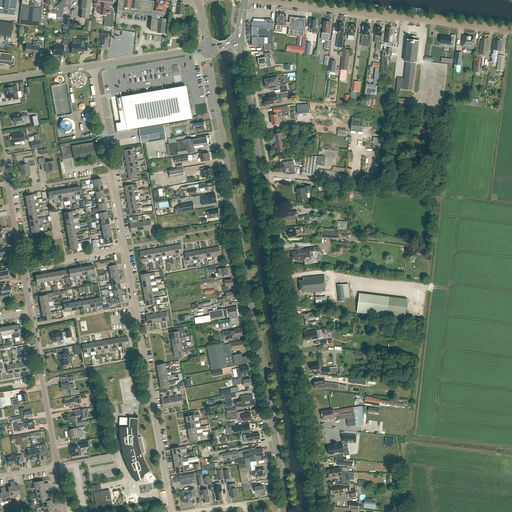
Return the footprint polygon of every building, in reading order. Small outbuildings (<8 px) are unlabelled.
[(0,0),(0,12),(15,15),(16,0),(0,0)] [(21,0),(19,25),(39,27),(42,0),(21,0)] [(49,4),(48,13),(56,14),(57,5),(55,5),(55,0),(46,0),(46,3),(46,4),(49,4)] [(59,5),(57,5),(56,14),(57,14),(56,17),(62,18),(64,9),(65,8),(66,6),(67,7),(71,7),(71,4),(71,0),(60,0),(60,3),(59,3),(59,5)] [(82,0),(80,18),(88,19),(89,19),(89,16),(91,2),(93,3),(93,0),(82,0)] [(94,0),(94,7),(97,8),(97,7),(100,7),(99,15),(106,15),(105,23),(112,24),(114,15),(109,14),(110,11),(110,10),(110,6),(112,7),(113,3),(113,0),(94,0)] [(166,12),(167,2),(157,1),(157,5),(154,5),(155,2),(140,0),(117,0),(117,10),(117,12),(117,11),(117,10),(120,10),(120,9),(124,10),(124,11),(127,11),(127,10),(131,10),(131,12),(134,12),(134,11),(138,11),(138,13),(141,13),(141,12),(145,12),(145,13),(148,14),(148,12),(153,13),(153,14),(153,15),(152,15),(152,16),(153,16),(152,18),(151,31),(158,32),(158,33),(165,34),(167,19),(163,19),(164,12),(166,12)] [(49,4),(46,4),(42,3),(41,16),(47,17),(48,13),(49,4)] [(184,7),(184,4),(179,3),(179,7),(177,7),(177,15),(184,15),(185,7),(184,7)] [(281,26),(289,27),(289,23),(287,23),(287,20),(286,20),(287,15),(278,14),(276,30),(280,31),(281,26)] [(46,17),(41,16),(40,20),(39,29),(46,29),(47,17),(46,17)] [(92,21),(92,18),(93,18),(93,17),(89,16),(89,19),(88,19),(88,21),(86,21),(85,28),(83,27),(82,31),(90,31),(91,21),(92,21)] [(303,36),(305,20),(306,19),(291,17),(290,23),(289,23),(289,27),(288,30),(289,31),(289,34),(303,36)] [(252,27),(252,30),(252,38),(252,46),(258,47),(258,46),(264,46),(264,50),(272,50),(272,45),(275,23),(272,20),(265,20),(254,19),(253,20),(253,22),(252,22),(252,27)] [(315,34),(315,33),(318,34),(318,30),(316,29),(317,21),(311,20),(310,29),(312,29),(311,33),(315,34)] [(0,36),(11,38),(13,23),(0,21),(0,36)] [(331,22),(323,21),(322,33),(323,33),(323,37),(328,37),(328,33),(330,34),(331,22)] [(349,32),(348,36),(348,39),(354,40),(355,36),(355,33),(356,25),(350,24),(349,32)] [(364,26),(363,26),(362,34),(363,34),(366,34),(365,43),(370,43),(371,35),(370,35),(370,32),(370,31),(370,26),(367,26),(367,25),(364,25),(364,26)] [(381,33),(382,28),(375,27),(374,35),(375,35),(374,43),(381,44),(382,33),(381,33)] [(363,34),(362,34),(361,46),(370,47),(370,43),(365,43),(366,34),(363,34)] [(107,47),(108,40),(108,36),(102,35),(100,49),(108,50),(108,47),(107,47)] [(440,43),(449,44),(448,46),(454,47),(455,36),(452,35),(451,38),(441,37),(440,43)] [(416,63),(419,41),(417,40),(417,37),(410,36),(410,40),(407,40),(405,62),(406,62),(404,79),(398,78),(396,95),(400,96),(400,89),(412,90),(413,80),(414,80),(416,63)] [(473,50),(473,48),(475,38),(463,36),(462,47),(465,47),(464,49),(467,49),(468,51),(472,51),(473,50)] [(88,38),(78,37),(78,44),(72,44),(71,54),(77,54),(78,52),(82,52),(82,53),(83,53),(84,49),(87,49),(88,38)] [(487,39),(483,39),(483,40),(481,40),(479,54),(485,55),(486,49),(488,49),(488,42),(487,42),(487,39)] [(501,43),(501,41),(493,40),(492,54),(491,54),(490,58),(492,58),(491,62),(496,62),(497,55),(497,51),(500,51),(501,43)] [(26,45),(25,53),(30,54),(30,59),(35,60),(36,53),(38,53),(38,51),(42,52),(43,42),(37,41),(37,46),(26,45)] [(67,53),(68,44),(62,43),(62,46),(54,45),(53,55),(63,56),(63,52),(67,53)] [(348,70),(350,50),(343,49),(341,69),(348,70)] [(259,65),(260,65),(261,68),(267,67),(266,59),(271,59),(270,52),(264,53),(265,58),(258,59),(259,65)] [(0,53),(0,54),(0,63),(8,65),(10,67),(12,65),(14,66),(15,59),(12,58),(13,54),(0,53)] [(496,71),(497,71),(503,72),(505,56),(498,56),(496,71)] [(277,78),(265,80),(267,89),(278,87),(278,86),(281,86),(282,92),(287,91),(286,85),(284,85),(283,81),(280,82),(280,81),(278,81),(277,78)] [(351,91),(360,92),(361,82),(353,81),(351,91)] [(367,84),(366,94),(376,95),(377,85),(367,84)] [(175,88),(117,98),(122,125),(117,125),(118,131),(192,118),(187,90),(182,87),(178,88),(175,88)] [(274,104),(274,101),(278,101),(277,100),(288,98),(287,92),(268,95),(269,98),(265,98),(266,105),(274,104)] [(410,112),(411,100),(398,98),(396,110),(410,112)] [(309,104),(297,105),(297,114),(309,113),(309,104)] [(288,112),(287,107),(273,109),(274,113),(274,115),(271,116),(272,125),(278,124),(280,123),(279,120),(278,120),(277,117),(282,116),(282,117),(287,116),(286,112),(288,112)] [(22,121),(22,119),(28,118),(27,114),(21,115),(21,114),(15,115),(16,115),(13,116),(14,122),(16,122),(17,125),(22,124),(22,121)] [(351,131),(362,132),(364,118),(353,117),(351,131)] [(195,131),(205,129),(204,121),(193,123),(194,127),(193,127),(193,131),(194,131),(195,131)] [(166,139),(166,137),(171,136),(169,124),(139,130),(142,143),(166,139)] [(24,141),(28,140),(28,137),(26,130),(21,131),(21,134),(12,135),(14,143),(24,141)] [(276,148),(277,148),(278,153),(285,151),(282,133),(275,135),(276,145),(275,145),(276,148)] [(185,141),(177,143),(169,144),(171,156),(178,155),(195,152),(194,147),(208,144),(211,144),(210,136),(206,136),(192,139),(185,140),(185,141)] [(63,160),(74,158),(74,159),(96,155),(93,139),(88,140),(60,145),(63,160)] [(30,142),(31,150),(41,148),(40,141),(30,142)] [(203,155),(200,155),(200,157),(199,157),(200,159),(201,159),(201,162),(210,161),(209,154),(203,155)] [(176,164),(189,162),(188,155),(174,157),(176,164)] [(302,173),(315,174),(317,156),(304,157),(302,173)] [(25,165),(20,166),(21,176),(30,174),(29,167),(35,166),(34,160),(28,161),(27,158),(24,159),(25,165)] [(55,167),(54,161),(45,163),(44,158),(38,159),(39,165),(45,164),(47,173),(57,171),(57,170),(57,168),(56,167),(55,167)] [(283,163),(283,164),(278,165),(276,166),(277,172),(285,171),(284,168),(289,167),(290,173),(295,172),(293,161),(283,163)] [(212,169),(208,170),(208,168),(201,169),(202,178),(213,176),(212,169)] [(169,171),(171,179),(185,177),(183,169),(169,171)] [(90,185),(90,186),(90,188),(95,188),(94,187),(102,185),(101,179),(92,181),(92,184),(92,185),(90,185)] [(94,187),(95,188),(95,191),(91,192),(91,195),(96,194),(95,193),(103,191),(102,185),(94,187)] [(307,198),(306,190),(312,190),(311,185),(304,186),(304,187),(297,188),(298,194),(297,194),(298,199),(303,199),(303,198),(307,198)] [(81,195),(79,187),(73,188),(74,196),(75,196),(79,195),(80,199),(82,199),(81,194),(81,195)] [(68,197),(69,197),(73,196),(74,200),(76,200),(75,196),(74,196),(73,188),(67,189),(68,197)] [(67,189),(61,190),(62,198),(63,198),(64,202),(67,202),(70,201),(69,197),(68,197),(67,189)] [(56,199),(57,199),(61,198),(61,203),(64,202),(63,198),(62,198),(61,190),(55,191),(56,199)] [(158,190),(153,190),(155,202),(164,200),(163,196),(159,197),(158,190)] [(58,203),(57,199),(56,199),(55,191),(48,192),(50,200),(53,200),(54,204),(55,204),(58,203)] [(95,193),(96,194),(96,198),(92,198),(92,201),(97,200),(96,199),(104,198),(103,191),(95,193)] [(38,196),(37,194),(33,194),(33,195),(25,196),(26,203),(34,201),(34,200),(33,197),(38,196)] [(204,197),(201,197),(202,202),(202,206),(217,203),(216,194),(204,197)] [(96,199),(97,200),(97,204),(93,204),(93,207),(98,206),(98,205),(106,204),(104,198),(96,199)] [(34,201),(26,203),(27,209),(35,207),(34,203),(39,202),(38,200),(34,200),(34,201)] [(181,205),(174,209),(175,213),(182,212),(195,210),(193,203),(181,205)] [(98,205),(98,206),(98,209),(92,210),(93,213),(99,212),(99,211),(107,210),(106,204),(98,205)] [(35,207),(27,209),(28,215),(36,214),(36,213),(36,209),(40,208),(39,206),(35,207)] [(208,219),(213,218),(215,218),(215,217),(220,216),(219,214),(220,214),(220,211),(219,211),(219,210),(214,211),(214,210),(212,211),(207,212),(208,219)] [(72,212),(64,213),(65,220),(73,218),(73,217),(72,214),(76,213),(76,211),(71,211),(72,212)] [(298,217),(297,211),(289,213),(289,214),(284,215),(285,221),(287,220),(287,221),(289,221),(291,221),(291,220),(298,219),(298,220),(304,220),(303,216),(298,217)] [(36,214),(28,215),(30,221),(37,220),(37,219),(37,215),(41,214),(41,212),(36,213),(36,214)] [(107,212),(99,214),(100,218),(96,219),(96,221),(100,221),(100,220),(108,218),(107,212)] [(77,219),(77,217),(73,217),(73,218),(65,220),(66,226),(74,224),(73,220),(77,219)] [(37,220),(30,221),(31,227),(39,226),(38,225),(38,221),(42,220),(42,218),(37,219),(37,220)] [(101,226),(109,224),(108,218),(100,220),(100,221),(101,224),(97,225),(97,227),(101,227),(101,226)] [(152,229),(151,220),(146,221),(145,218),(143,218),(143,222),(145,231),(152,229)] [(137,223),(138,232),(145,231),(143,222),(139,222),(138,219),(136,220),(136,223),(137,223)] [(130,221),(129,221),(131,233),(138,232),(137,223),(136,223),(132,224),(131,220),(130,221)] [(347,231),(347,222),(339,221),(337,221),(337,231),(339,231),(347,231)] [(79,225),(78,223),(74,224),(66,226),(67,232),(75,231),(75,230),(74,226),(79,225)] [(32,233),(40,232),(39,227),(43,226),(43,224),(38,225),(39,226),(31,227),(32,233)] [(101,226),(101,227),(102,231),(98,231),(98,234),(103,233),(102,232),(110,231),(109,224),(101,226)] [(80,231),(79,229),(75,230),(75,231),(67,232),(68,238),(76,237),(76,236),(75,232),(80,231)] [(295,229),(288,231),(289,237),(297,236),(296,234),(301,233),(300,229),(296,230),(295,229)] [(322,229),(321,236),(321,237),(331,238),(339,238),(339,232),(331,231),(331,229),(322,229)] [(102,232),(103,233),(103,237),(99,237),(99,240),(104,239),(103,238),(111,237),(110,231),(102,232)] [(77,243),(77,242),(77,239),(78,239),(78,240),(85,239),(85,238),(84,236),(84,234),(76,236),(76,237),(68,238),(69,244),(77,243)] [(105,244),(113,243),(111,237),(103,238),(104,239),(104,243),(100,244),(100,246),(105,245),(105,244)] [(82,243),(82,241),(77,242),(77,243),(69,244),(71,250),(79,249),(78,244),(82,243)] [(183,257),(181,244),(174,246),(176,255),(180,254),(181,257),(183,257)] [(176,255),(174,246),(167,247),(169,256),(173,255),(174,258),(176,258),(176,255)] [(169,256),(167,247),(160,248),(162,257),(166,256),(167,259),(170,259),(169,256)] [(222,259),(219,247),(212,248),(214,257),(219,256),(219,259),(222,259)] [(305,250),(291,252),(293,262),(304,260),(305,264),(317,262),(316,257),(314,257),(314,252),(314,247),(305,249),(305,250)] [(155,258),(159,258),(160,261),(163,260),(162,257),(160,248),(154,249),(155,258)] [(207,258),(212,258),(212,261),(215,260),(214,257),(212,248),(206,249),(207,258)] [(156,262),(155,258),(154,249),(147,251),(148,260),(153,259),(153,262),(156,262)] [(200,260),(205,259),(205,262),(208,261),(207,258),(206,249),(199,251),(200,260)] [(149,263),(148,260),(147,251),(140,252),(141,261),(146,260),(146,263),(149,263)] [(193,261),(194,261),(198,260),(198,263),(201,263),(200,260),(199,251),(192,252),(193,261)] [(185,253),(186,262),(191,261),(192,264),(194,264),(194,261),(193,261),(192,252),(185,253)] [(94,273),(93,265),(87,266),(88,274),(89,274),(93,274),(94,278),(96,277),(95,273),(94,273)] [(109,266),(109,271),(105,272),(106,274),(110,274),(110,273),(118,271),(116,265),(114,265),(109,266)] [(88,274),(87,266),(81,267),(82,276),(83,275),(87,275),(88,279),(87,279),(87,281),(90,281),(89,274),(88,274)] [(76,277),(77,276),(81,276),(81,280),(84,280),(83,275),(82,276),(81,267),(75,269),(76,277)] [(221,269),(218,270),(219,273),(219,277),(222,276),(228,275),(227,268),(221,269)] [(68,270),(70,278),(75,277),(75,281),(78,281),(77,276),(76,277),(75,269),(68,270)] [(61,279),(62,279),(65,279),(66,285),(69,284),(68,278),(66,270),(60,271),(61,279)] [(8,271),(0,272),(0,280),(9,279),(8,271)] [(61,284),(63,283),(62,279),(61,279),(60,271),(54,272),(55,280),(56,280),(60,280),(61,284)] [(110,273),(110,274),(111,277),(106,278),(107,280),(111,280),(111,279),(119,277),(118,271),(110,273)] [(49,281),(50,281),(54,281),(55,285),(57,285),(56,280),(55,280),(54,272),(48,273),(49,281)] [(48,286),(51,286),(50,281),(49,281),(48,273),(42,275),(43,283),(44,282),(48,282),(48,286)] [(155,273),(141,275),(142,282),(151,280),(150,277),(155,276),(155,273)] [(44,287),(45,287),(44,282),(43,283),(42,275),(35,276),(37,284),(42,283),(42,287),(44,287)] [(304,281),(300,281),(301,292),(306,292),(306,293),(310,292),(310,293),(326,292),(324,276),(304,278),(304,281)] [(111,279),(111,280),(112,283),(107,284),(108,287),(112,286),(112,285),(120,283),(119,277),(111,279)] [(152,286),(151,283),(156,282),(156,279),(151,280),(142,282),(143,288),(152,286)] [(232,280),(225,281),(226,286),(222,287),(223,292),(229,291),(229,286),(233,285),(232,280)] [(112,285),(112,286),(113,290),(108,290),(109,292),(109,293),(113,292),(113,291),(121,290),(120,283),(112,285)] [(153,292),(152,289),(158,288),(157,285),(152,286),(143,288),(144,294),(153,292)] [(10,294),(12,293),(11,290),(0,291),(0,300),(10,298),(10,294)] [(113,291),(113,292),(114,296),(109,297),(110,299),(114,298),(114,297),(122,296),(121,290),(113,291)] [(154,298),(153,295),(159,294),(158,291),(153,292),(144,294),(146,300),(154,298)] [(223,296),(224,299),(225,302),(227,302),(230,303),(230,298),(235,298),(234,292),(226,294),(227,296),(223,296)] [(359,293),(357,313),(405,318),(407,299),(359,293)] [(47,295),(39,297),(40,303),(48,302),(48,300),(47,297),(52,296),(51,294),(46,294),(47,295)] [(95,307),(102,306),(100,298),(95,299),(95,294),(92,295),(93,299),(94,299),(95,307)] [(86,296),(87,300),(88,300),(89,308),(95,307),(94,299),(93,299),(89,300),(89,296),(86,296)] [(111,303),(111,305),(116,304),(115,303),(123,302),(122,296),(114,297),(114,298),(115,302),(111,303)] [(80,297),(81,301),(82,301),(83,309),(89,308),(88,300),(87,300),(83,301),(82,297),(80,297)] [(154,298),(146,300),(147,306),(158,304),(157,301),(160,300),(159,297),(154,298)] [(82,301),(81,301),(77,302),(76,298),(74,298),(75,302),(76,302),(77,310),(83,309),(82,301)] [(63,305),(65,312),(71,311),(69,303),(68,299),(62,300),(63,305)] [(69,303),(71,311),(77,310),(76,302),(75,302),(71,303),(70,299),(68,299),(69,303)] [(49,308),(49,307),(48,303),(53,302),(52,300),(48,300),(48,302),(40,303),(41,309),(49,308)] [(50,314),(50,313),(49,309),(54,308),(53,306),(49,307),(49,308),(41,309),(42,315),(50,314)] [(210,321),(224,318),(228,317),(228,318),(238,316),(237,307),(226,309),(223,310),(209,312),(210,321)] [(169,321),(167,312),(163,313),(162,310),(159,310),(160,314),(162,322),(169,321)] [(153,312),(153,315),(155,324),(162,322),(160,314),(156,314),(155,311),(153,312)] [(331,318),(340,320),(341,312),(332,311),(331,318)] [(42,315),(44,321),(51,320),(51,315),(55,314),(54,312),(50,313),(50,314),(42,315)] [(146,316),(148,325),(155,324),(153,315),(149,316),(148,312),(146,313),(146,316)] [(304,315),(306,323),(312,323),(316,323),(315,319),(314,319),(313,313),(304,315)] [(219,322),(221,328),(231,325),(230,319),(219,322)] [(13,338),(19,337),(19,336),(22,336),(21,329),(18,330),(17,325),(11,326),(13,334),(13,338)] [(181,338),(180,338),(183,337),(182,334),(185,333),(185,330),(184,327),(176,328),(176,332),(171,333),(172,339),(181,338)] [(225,342),(239,339),(238,337),(243,337),(241,329),(223,332),(225,342)] [(53,341),(56,340),(56,341),(63,339),(62,337),(66,336),(66,338),(71,337),(70,330),(65,331),(65,332),(61,333),(61,332),(55,333),(55,334),(51,335),(53,341)] [(309,333),(305,334),(306,340),(310,339),(310,340),(317,339),(316,331),(308,332),(309,333)] [(129,345),(127,337),(120,338),(121,347),(123,347),(123,350),(126,349),(125,346),(129,345)] [(186,337),(183,337),(180,338),(181,338),(172,339),(173,345),(182,344),(187,343),(186,339),(186,337)] [(119,351),(118,347),(121,347),(120,338),(112,339),(114,348),(116,348),(116,351),(119,351)] [(112,352),(111,349),(114,348),(112,339),(105,341),(106,349),(109,349),(109,352),(112,352)] [(105,353),(104,350),(106,349),(105,341),(97,342),(99,351),(102,350),(102,354),(105,353)] [(231,351),(245,348),(244,341),(230,344),(231,351)] [(98,354),(97,351),(99,351),(97,342),(90,343),(91,352),(95,352),(96,355),(98,354)] [(90,343),(82,345),(83,354),(88,353),(89,356),(91,356),(91,352),(90,343)] [(187,343),(182,344),(173,345),(174,351),(183,350),(182,347),(188,346),(187,343)] [(212,370),(227,367),(226,366),(230,365),(230,366),(248,363),(247,357),(243,358),(242,354),(228,357),(228,356),(225,357),(224,352),(230,351),(229,344),(223,345),(222,344),(207,347),(212,370)] [(174,351),(176,358),(184,356),(183,353),(189,352),(188,349),(183,350),(174,351)] [(60,365),(68,364),(67,354),(69,354),(68,350),(61,351),(62,354),(58,355),(59,362),(60,361),(60,365)] [(316,370),(316,371),(317,372),(319,371),(320,371),(319,369),(319,368),(322,367),(322,363),(323,363),(322,358),(318,359),(318,363),(310,364),(311,370),(316,370)] [(22,372),(29,370),(27,361),(22,362),(22,359),(19,359),(20,363),(22,372)] [(15,373),(22,372),(20,363),(16,363),(15,360),(13,361),(13,364),(15,373)] [(6,365),(8,374),(15,373),(13,364),(9,365),(8,361),(6,362),(6,365)] [(171,363),(167,363),(157,365),(158,371),(167,370),(166,366),(171,366),(171,363)] [(242,376),(242,374),(250,372),(249,367),(238,369),(236,369),(238,377),(242,376)] [(167,370),(158,371),(159,378),(168,376),(167,373),(173,372),(172,371),(172,369),(167,370)] [(169,382),(168,379),(174,378),(173,375),(168,376),(159,378),(160,384),(169,382)] [(238,379),(232,380),(233,385),(238,384),(243,383),(244,387),(252,385),(251,379),(243,380),(242,377),(238,378),(238,379)] [(318,381),(313,382),(314,388),(319,387),(319,388),(325,387),(325,388),(339,389),(339,384),(325,382),(324,379),(318,380),(318,381)] [(162,390),(170,388),(169,385),(175,384),(174,381),(169,382),(160,384),(162,390)] [(23,402),(28,401),(27,394),(21,395),(22,400),(18,401),(18,398),(11,399),(12,406),(21,404),(21,403),(23,402)] [(177,406),(184,405),(182,396),(178,397),(177,394),(175,394),(175,397),(177,406)] [(175,397),(171,398),(170,395),(168,395),(168,399),(170,407),(177,406),(175,397)] [(161,397),(163,409),(170,407),(168,399),(164,399),(163,396),(161,397)] [(364,404),(379,406),(380,402),(390,404),(390,405),(405,407),(406,404),(391,402),(391,401),(380,400),(380,399),(365,397),(364,404)] [(66,407),(76,405),(74,399),(65,400),(65,402),(64,402),(65,405),(66,407)] [(32,410),(25,412),(25,408),(19,409),(21,417),(25,417),(25,418),(33,417),(32,410)] [(329,420),(335,419),(347,417),(347,426),(358,425),(357,408),(350,409),(350,408),(334,410),(321,412),(322,416),(323,420),(329,419),(329,420)] [(243,412),(226,415),(227,421),(243,418),(244,421),(252,420),(251,414),(244,415),(243,412)] [(77,422),(75,413),(64,415),(64,417),(63,417),(64,420),(65,419),(65,421),(69,420),(70,423),(72,423),(77,422)] [(200,414),(189,416),(186,417),(187,423),(195,422),(195,421),(195,418),(200,417),(200,414)] [(129,418),(119,418),(119,425),(126,425),(126,427),(119,427),(119,429),(119,436),(120,441),(121,448),(122,452),(124,459),(126,463),(129,470),(131,474),(134,480),(136,482),(144,476),(144,475),(150,471),(151,473),(152,473),(150,471),(147,465),(145,462),(143,456),(142,455),(141,454),(145,453),(141,437),(137,438),(137,437),(138,436),(137,435),(137,428),(137,426),(137,419),(138,416),(137,416),(137,419),(129,418)] [(195,422),(187,423),(188,429),(196,428),(196,427),(196,424),(201,423),(201,420),(195,421),(195,422)] [(18,425),(13,426),(14,433),(21,432),(20,426),(20,424),(18,425)] [(249,424),(233,427),(229,427),(230,434),(234,433),(234,435),(241,434),(251,432),(249,424)] [(198,434),(197,430),(202,429),(202,426),(196,427),(196,428),(188,429),(189,435),(198,434)] [(73,429),(67,430),(68,438),(72,437),(72,439),(79,437),(77,428),(73,429)] [(189,435),(190,441),(199,440),(198,437),(203,436),(203,433),(198,434),(189,435)] [(254,434),(254,433),(247,435),(249,442),(256,441),(256,440),(260,439),(259,434),(254,434)] [(332,445),(328,446),(329,455),(344,452),(344,456),(349,455),(347,443),(356,443),(356,436),(343,435),(342,443),(338,444),(337,443),(332,444),(332,445)] [(386,438),(385,442),(390,443),(389,447),(393,447),(394,439),(386,438)] [(70,447),(71,456),(78,455),(78,456),(82,456),(81,448),(88,447),(87,441),(79,442),(80,445),(70,447)] [(39,459),(39,456),(43,455),(42,452),(47,451),(46,444),(41,445),(41,448),(35,449),(35,448),(33,449),(35,460),(39,459)] [(186,449),(186,446),(172,449),(173,455),(181,454),(181,450),(186,449)] [(238,458),(236,459),(237,465),(243,464),(243,463),(245,463),(261,460),(261,457),(263,456),(262,448),(255,449),(255,448),(245,450),(237,452),(238,458)] [(29,458),(30,461),(35,460),(33,449),(30,449),(30,450),(24,451),(25,458),(29,458)] [(187,453),(181,454),(173,455),(174,461),(182,460),(182,457),(187,456),(187,453)] [(4,458),(6,465),(10,464),(10,467),(15,466),(13,455),(10,456),(11,457),(4,458)] [(15,455),(13,455),(15,466),(19,465),(19,463),(23,462),(22,455),(16,456),(15,455)] [(184,466),(183,463),(188,462),(188,459),(182,460),(174,461),(175,467),(184,466)] [(240,465),(241,473),(248,472),(247,464),(240,465)] [(177,474),(185,472),(184,469),(190,468),(189,465),(184,466),(175,467),(177,474)] [(252,471),(253,476),(256,476),(257,479),(266,477),(266,476),(267,476),(266,473),(265,473),(264,469),(255,470),(255,471),(252,471)] [(241,473),(243,484),(250,483),(248,472),(241,473)] [(344,472),(329,474),(330,478),(341,476),(342,480),(341,480),(342,483),(350,484),(348,472),(344,472)] [(196,480),(195,474),(179,476),(180,483),(196,480)] [(9,492),(9,496),(10,496),(20,494),(18,485),(15,486),(14,481),(10,482),(11,486),(8,487),(8,492),(9,492)] [(34,483),(36,493),(45,491),(44,488),(49,488),(48,483),(44,484),(43,481),(34,483)] [(231,492),(232,498),(238,497),(237,488),(236,483),(228,485),(230,492),(231,492)] [(253,488),(255,488),(256,494),(261,493),(261,496),(266,496),(265,492),(264,492),(263,486),(257,487),(257,484),(252,485),(253,488)] [(349,498),(356,496),(355,490),(350,491),(349,485),(345,486),(345,484),(340,485),(340,484),(331,486),(332,493),(333,493),(333,494),(341,492),(348,491),(349,498)] [(213,487),(214,493),(215,492),(216,500),(223,499),(221,491),(222,491),(221,486),(213,487)] [(9,492),(8,492),(6,492),(5,487),(1,488),(1,493),(0,493),(0,501),(0,503),(11,501),(10,496),(9,496),(9,492)] [(93,491),(94,493),(95,502),(97,510),(97,511),(113,508),(109,490),(101,491),(101,489),(93,491)] [(185,491),(185,495),(184,495),(184,496),(181,496),(182,503),(185,502),(186,503),(192,502),(191,497),(196,496),(194,489),(189,490),(185,491)] [(204,503),(210,501),(208,489),(201,490),(204,503)] [(47,501),(46,498),(51,498),(50,493),(45,494),(45,491),(36,493),(37,503),(42,502),(47,501)] [(52,503),(51,500),(47,501),(42,502),(43,511),(46,511),(53,511),(53,508),(57,507),(57,502),(52,503)]
